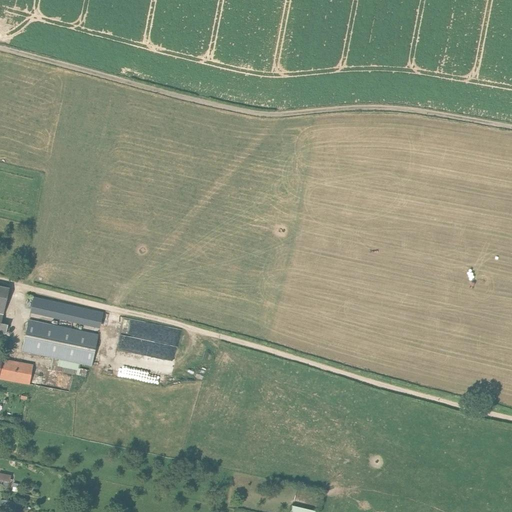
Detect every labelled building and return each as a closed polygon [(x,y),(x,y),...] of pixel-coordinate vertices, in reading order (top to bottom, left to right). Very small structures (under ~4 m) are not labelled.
[(0,333),(5,335),(8,325),(1,324),(9,290),(0,287),(0,333)] [(101,325),(104,310),(34,296),(31,311),(101,325)] [(123,335),(139,338),(136,353),(177,361),(183,329),(126,318),(123,335)] [(22,352),(91,367),(98,335),(28,320),(22,352)] [(0,359),(0,380),(29,385),(33,365),(2,359),(0,359)] [(0,481),(9,483),(11,476),(0,473),(0,481)]
